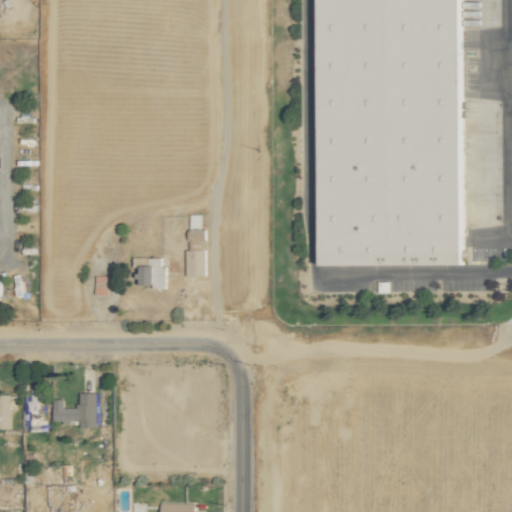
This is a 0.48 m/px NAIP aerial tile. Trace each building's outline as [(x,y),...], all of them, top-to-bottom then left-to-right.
[(321,266),(465,266),(465,177),(450,177),(450,183),(432,183),(432,193),(426,193),(426,186),(418,186),(418,136),(434,136),(434,170),(447,170),(447,174),(465,174),(464,0),(320,0),(321,266)] [(205,250),(185,250),(186,276),(206,276),(205,250)] [(165,266),(161,266),(161,258),(133,257),(133,268),(137,268),(136,286),(165,287),(165,266)] [(109,276),(94,275),(94,294),(108,295),(109,276)] [(53,420),(63,420),(63,422),(82,421),(82,426),(97,426),(96,392),(79,392),(79,407),(64,407),(64,398),(53,398),(53,420)] [(11,394),(0,394),(0,428),(10,429),(11,394)] [(195,511),(195,502),(161,503),(160,511),(195,511)]
